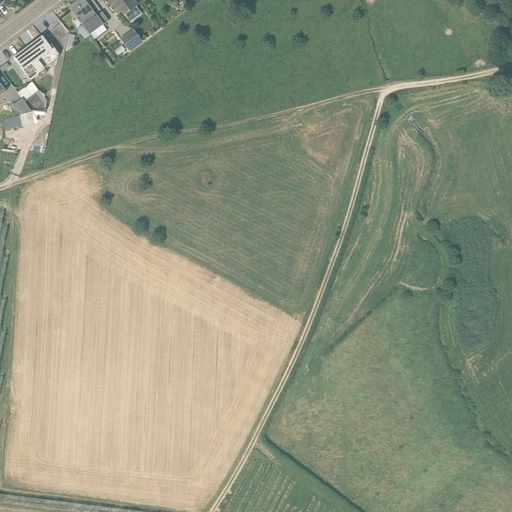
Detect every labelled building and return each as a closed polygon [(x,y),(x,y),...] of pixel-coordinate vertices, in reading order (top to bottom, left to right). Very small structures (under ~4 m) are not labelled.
[(89,36),(102,27),(107,23),(101,14),(95,18),(81,0),(80,0),(68,9),(82,28),(88,37),(89,36)] [(105,0),(118,16),(119,14),(122,18),(123,17),(135,8),(137,7),(131,0),(105,0)] [(135,8),(123,17),(129,25),(141,16),(135,8)] [(102,27),(89,36),(93,41),(106,32),(102,27)] [(88,37),(82,28),(77,32),(83,41),(88,37)] [(131,31),(119,40),(129,53),(142,44),(131,31)] [(41,38),(12,59),(28,81),(30,81),(57,60),(57,57),(58,57),(50,46),(47,47),(41,38)] [(33,82),(18,92),(22,98),(12,104),(27,126),(37,120),(36,118),(50,108),(33,82)]
